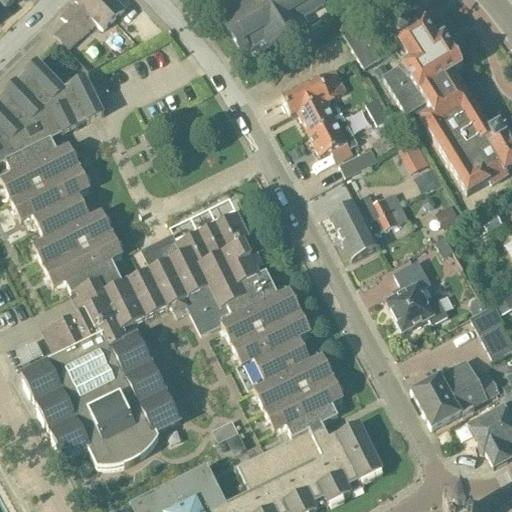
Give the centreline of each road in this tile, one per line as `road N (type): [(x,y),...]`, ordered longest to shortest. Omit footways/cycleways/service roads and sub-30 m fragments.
road 1 (residential): [(153,0),(206,57),(266,156),(445,491)]
road 2 (residential): [(64,511),(0,395)]
